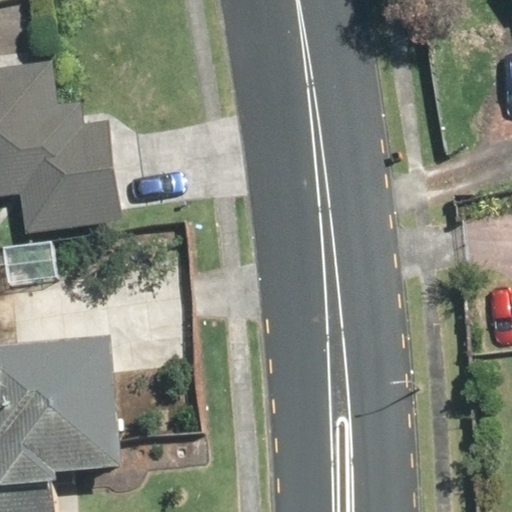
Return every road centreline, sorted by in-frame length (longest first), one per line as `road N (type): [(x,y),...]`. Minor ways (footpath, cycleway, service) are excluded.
road 1 (residential): [(284,0),(345,375)]
road 2 (residential): [(301,511),(301,469),(345,375)]
road 3 (residential): [(345,375),(383,473),(383,511)]
